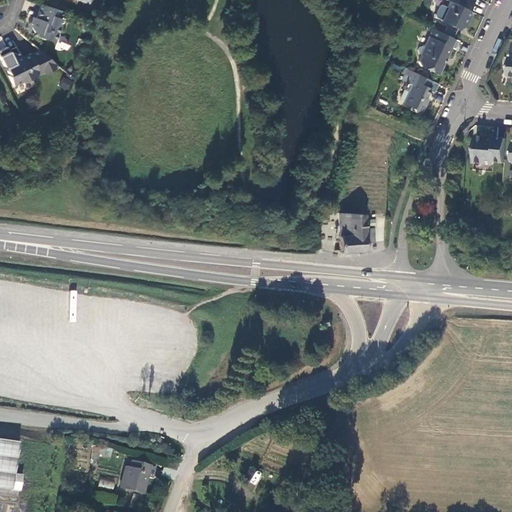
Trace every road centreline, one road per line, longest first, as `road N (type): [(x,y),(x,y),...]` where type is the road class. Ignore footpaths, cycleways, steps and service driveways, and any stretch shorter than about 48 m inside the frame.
road 1 (primary): [(376,274),(9,241)]
road 2 (primary): [(9,241),(166,271),(330,289)]
road 3 (unclassified): [(351,375),(261,405),(200,439),(168,511)]
road 4 (residential): [(442,143),(410,209),(402,258)]
